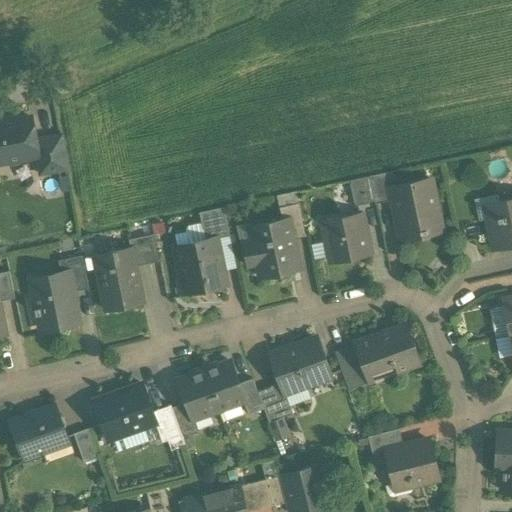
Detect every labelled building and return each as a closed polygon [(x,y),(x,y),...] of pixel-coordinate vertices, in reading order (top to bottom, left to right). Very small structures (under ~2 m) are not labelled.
[(15,119),(4,121),(2,123),(0,123),(0,162),(5,162),(9,164),(20,162),(23,158),(37,156),(38,156),(36,147),(31,118),(18,120),(15,119)] [(61,135),(40,139),(41,146),(36,147),(38,156),(37,156),(40,173),(68,169),(61,135)] [(392,172),(369,177),(374,202),(375,204),(391,201),(389,188),(395,186),(392,172)] [(369,177),(350,181),(355,206),(374,202),(369,177)] [(395,186),(389,188),(391,201),(394,201),(401,235),(419,231),(420,235),(427,234),(426,230),(437,227),(439,233),(441,233),(430,180),(395,186)] [(511,199),(498,203),(501,216),(487,219),(494,249),(511,244),(511,199)] [(298,204),(279,208),(282,220),(288,219),(292,240),(305,237),(298,204)] [(223,208),(199,213),(201,224),(205,241),(216,238),(216,240),(229,237),(223,208)] [(362,214),(321,222),(330,262),(371,254),(362,214)] [(286,241),(292,240),(288,219),(282,220),(250,227),(254,242),(243,245),(248,265),(257,264),(260,277),(279,273),(279,270),(292,268),(292,270),(298,269),(298,267),(294,268),(291,251),(288,251),(286,241)] [(201,224),(188,227),(186,230),(189,244),(205,241),(201,224)] [(153,235),(128,240),(130,249),(132,248),(135,267),(159,262),(153,235)] [(189,244),(175,247),(185,294),(226,285),(216,240),(216,238),(205,241),(189,244)] [(130,249),(94,256),(105,310),(143,302),(135,267),(132,248),(130,249)] [(82,256),(58,261),(61,273),(70,271),(74,292),(89,289),(82,256)] [(9,271),(0,273),(0,301),(15,299),(9,271)] [(61,273),(30,279),(36,308),(35,308),(36,315),(37,314),(41,329),(77,321),(71,293),(74,292),(70,271),(61,273)] [(511,297),(503,300),(510,335),(511,334),(511,297)] [(406,324),(393,329),(392,328),(382,332),(383,333),(354,343),(355,345),(368,383),(372,381),(371,380),(370,380),(368,373),(393,364),(397,373),(420,364),(416,353),(416,352),(412,341),(406,324)] [(317,339),(270,356),(279,383),(283,393),(284,392),(330,376),(317,339)] [(355,345),(334,352),(348,390),(368,383),(355,345)] [(230,362),(204,371),(218,411),(243,402),(244,401),(238,384),(230,362)] [(204,371),(178,380),(186,403),(192,420),(193,420),(218,411),(204,371)] [(252,378),(238,384),(244,401),(243,402),(248,415),(263,409),(257,391),(252,378)] [(279,383),(257,391),(263,409),(268,423),(292,414),(284,392),(283,393),(279,383)] [(142,384),(96,401),(110,439),(155,423),(142,384)] [(186,403),(172,408),(181,435),(182,438),(198,433),(193,420),(192,420),(186,403)] [(172,408),(171,406),(156,411),(167,440),(181,435),(172,408)] [(54,409),(38,414),(37,413),(10,423),(23,458),(43,451),(44,453),(48,451),(47,448),(66,442),(66,443),(68,442),(55,407),(53,407),(54,409)] [(98,458),(88,429),(74,434),(84,463),(98,458)] [(399,429),(368,437),(372,455),(386,452),(403,447),(403,446),(399,429)] [(511,432),(499,432),(497,471),(502,471),(501,491),(511,491),(511,432)] [(428,440),(403,446),(403,447),(386,452),(394,484),(410,480),(411,485),(438,479),(428,440)] [(303,511),(327,506),(317,466),(282,475),(289,502),(291,511),(303,511)] [(282,475),(265,479),(265,480),(272,507),(289,502),(282,475)] [(265,480),(240,486),(246,511),(249,511),(272,507),(265,480)] [(394,484),(385,486),(387,492),(389,495),(393,497),(410,493),(412,489),(411,485),(410,480),(394,484)] [(240,485),(185,499),(187,511),(246,511),(240,486),(240,485)] [(170,511),(164,488),(146,493),(151,511),(148,511),(170,511)]
